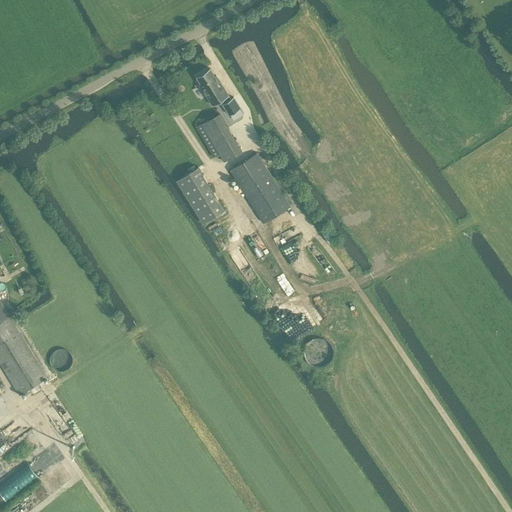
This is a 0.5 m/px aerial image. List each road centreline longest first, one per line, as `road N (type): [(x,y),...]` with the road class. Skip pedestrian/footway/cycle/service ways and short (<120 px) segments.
road 1 (track): [(507,511),(298,212)]
road 2 (unclassified): [(0,136),(251,0)]
road 3 (track): [(0,372),(107,511)]
